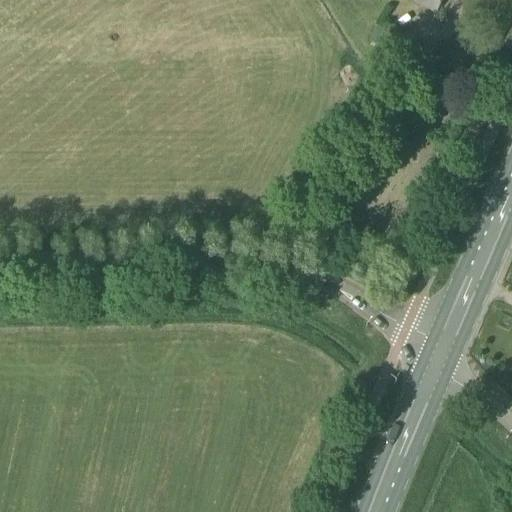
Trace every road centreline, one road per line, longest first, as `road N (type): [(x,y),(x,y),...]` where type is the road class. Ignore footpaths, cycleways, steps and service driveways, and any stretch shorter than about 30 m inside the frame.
road 1 (tertiary): [(438,359),(354,297),(276,263),(0,269)]
road 2 (primary): [(438,359),(511,197)]
road 3 (primary): [(377,511),(438,359)]
